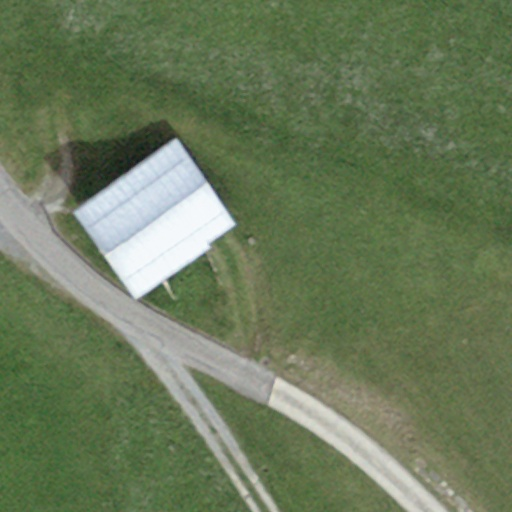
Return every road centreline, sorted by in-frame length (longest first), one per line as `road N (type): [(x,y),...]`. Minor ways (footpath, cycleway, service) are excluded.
road 1 (unclassified): [(0,199),(141,327),(349,439),(428,511)]
road 2 (track): [(141,327),(264,511)]
